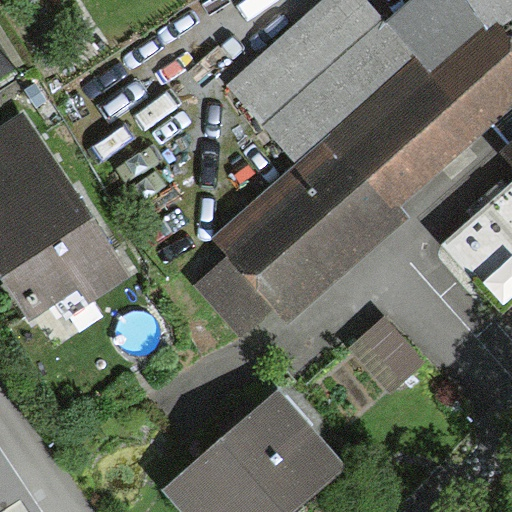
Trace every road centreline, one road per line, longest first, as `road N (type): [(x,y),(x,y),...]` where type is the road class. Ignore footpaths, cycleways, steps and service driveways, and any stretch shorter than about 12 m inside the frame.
road 1 (unclassified): [(511,414),(430,511)]
road 2 (residential): [(0,409),(67,511)]
